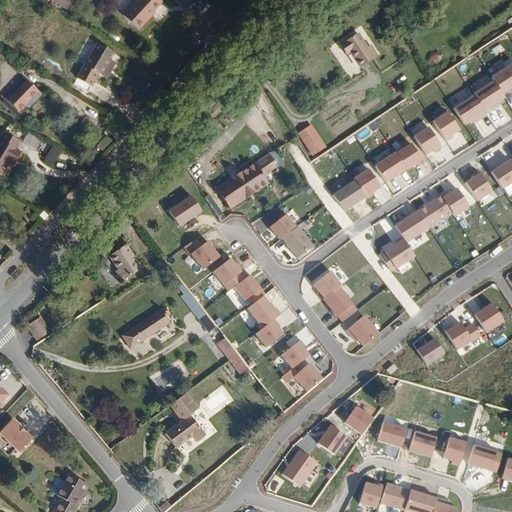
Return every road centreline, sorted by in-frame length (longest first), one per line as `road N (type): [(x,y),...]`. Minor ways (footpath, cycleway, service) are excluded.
road 1 (primary): [(0,312),(300,0)]
road 2 (residential): [(284,281),(511,131)]
road 3 (tertiary): [(134,500),(0,327)]
road 4 (unknown): [(22,356),(114,366),(153,353),(195,325)]
road 5 (residential): [(352,374),(455,286),(490,267)]
road 6 (residential): [(246,495),(285,431),(352,374)]
road 7 (residential): [(465,511),(459,489),(384,464),(361,469)]
